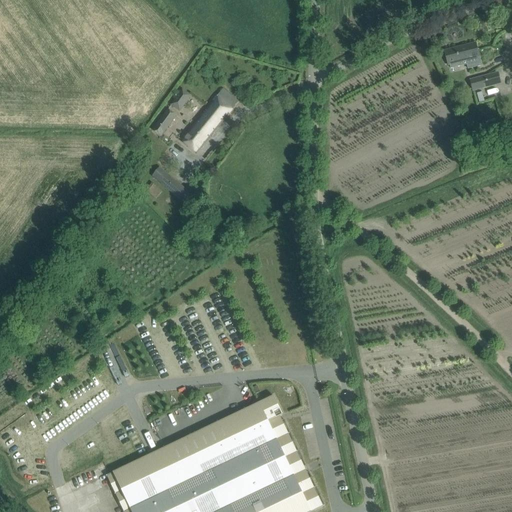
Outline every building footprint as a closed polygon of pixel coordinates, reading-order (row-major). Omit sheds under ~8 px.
[(481,66),(478,53),(475,44),(445,52),(448,65),(466,61),(468,69),(481,66)] [(488,87),(485,77),(470,81),(473,91),(488,87)] [(180,112),(191,96),(182,89),(170,105),(180,112)] [(223,89),(181,141),(197,154),(238,102),(223,89)] [(155,132),(161,136),(176,116),(168,110),(166,113),(167,114),(155,132)] [(193,195),(160,168),(152,177),(185,205),(193,195)] [(161,192),(151,183),(145,191),(155,200),(161,192)] [(325,511),(280,417),(284,415),(275,396),(109,475),(127,511),(325,511)]
